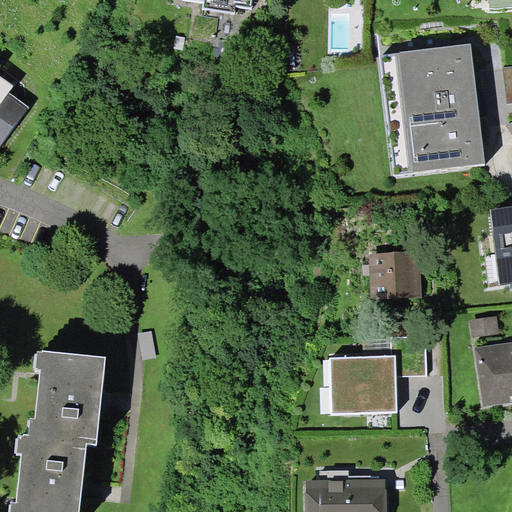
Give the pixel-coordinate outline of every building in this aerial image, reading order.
[(232,9),(248,11),(249,0),(181,0),(181,2),(202,4),(201,11),(232,15),(232,9)] [(511,0),(485,0),(487,11),(495,11),(511,8),(511,0)] [(470,41),(380,52),(395,176),(485,168),(470,41)] [(265,73),(279,71),(277,55),(263,57),(265,73)] [(0,145),(26,110),(0,91),(0,145)] [(511,284),(511,205),(491,208),(500,286),(511,284)] [(372,301),(422,298),(419,249),(369,253),(372,301)] [(473,337),(493,334),(491,322),(471,324),(473,337)] [(427,375),(425,335),(393,336),(394,355),(394,376),(427,375)] [(511,346),(474,352),(482,407),(511,402),(511,346)] [(333,410),(396,408),(394,376),(394,355),(331,357),(333,410)] [(21,441),(26,442),(83,448),(93,449),(103,363),(40,356),(40,358),(43,358),(41,374),(38,374),(33,424),(37,425),(35,441),(21,440),(21,441)] [(76,511),(78,501),(83,448),(26,442),(24,458),(19,458),(14,508),(17,508),(16,511),(76,511)] [(384,511),(385,478),(307,478),(306,511),(384,511)]
